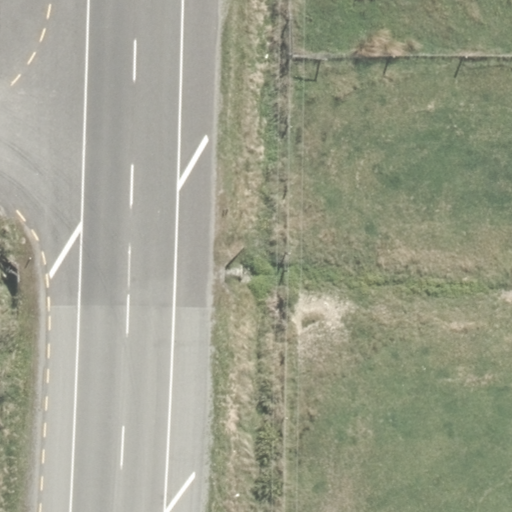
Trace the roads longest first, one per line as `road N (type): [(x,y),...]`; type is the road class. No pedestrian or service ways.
road 1 (primary): [(124,511),(141,0)]
road 2 (unknown): [(138,180),(0,186)]
